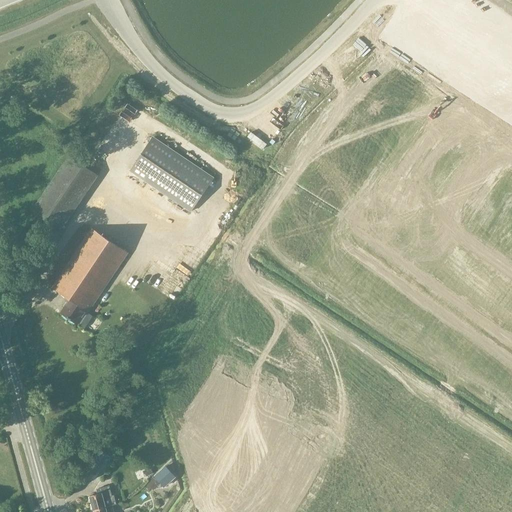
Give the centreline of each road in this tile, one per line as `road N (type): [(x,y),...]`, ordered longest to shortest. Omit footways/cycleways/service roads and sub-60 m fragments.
road 1 (unclassified): [(136,47),(198,102),(240,115),(272,97),(373,0)]
road 2 (secondary): [(48,511),(0,335)]
